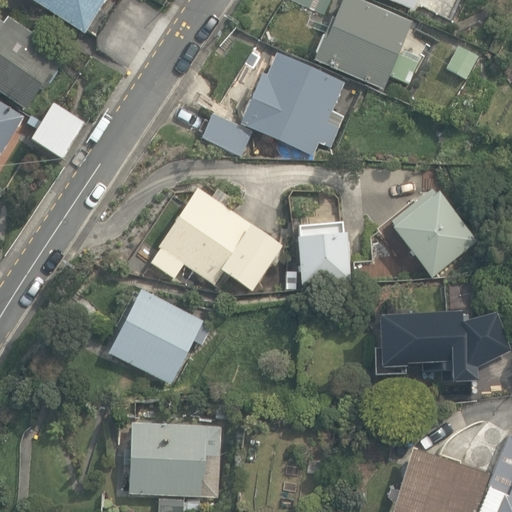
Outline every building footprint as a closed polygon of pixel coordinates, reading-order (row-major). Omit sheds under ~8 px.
[(34,0),(84,30),(102,0),(34,0)] [(292,0),(325,15),(331,0),(292,0)] [(314,60),(384,89),(389,76),(408,84),(416,66),(421,57),(407,51),(403,57),(397,55),(411,24),(353,0),(342,0),(333,23),(330,21),(314,60)] [(387,0),(413,11),(417,0),(387,0)] [(43,42),(8,17),(2,25),(0,22),(0,91),(28,110),(62,62),(40,47),(43,42)] [(240,124),(313,155),(318,142),(330,148),(343,117),(331,112),(344,83),(277,54),(267,77),(262,74),(240,124)] [(0,154),(1,156),(24,118),(0,102),(0,154)] [(32,140),(63,159),(84,124),(53,105),(32,140)] [(202,138),(242,156),(252,133),(238,126),(241,120),(231,116),(228,122),(212,115),(202,138)] [(247,286),(278,240),(193,184),(155,242),(158,244),(149,257),(173,273),(180,261),(210,280),(218,267),(247,286)] [(430,278),(477,242),(435,187),(388,223),(430,278)] [(294,239),(299,287),(349,283),(344,234),(294,239)] [(107,349),(169,380),(191,336),(200,341),(208,325),(200,321),(201,318),(139,287),(107,349)] [(440,372),(441,384),(477,381),(477,368),(511,351),(495,313),(460,322),(460,312),(376,317),(378,347),(371,348),(373,376),(440,372)] [(128,493),(219,498),(222,426),(131,422),(130,450),(124,450),(123,465),(130,465),(128,493)] [(511,511),(511,437),(508,436),(488,487),(505,493),(497,511),(511,511)] [(392,511),(476,511),(489,473),(412,449),(392,511)] [(158,498),(157,511),(180,511),(182,499),(158,498)] [(187,511),(200,511),(201,500),(187,499),(187,511)]
